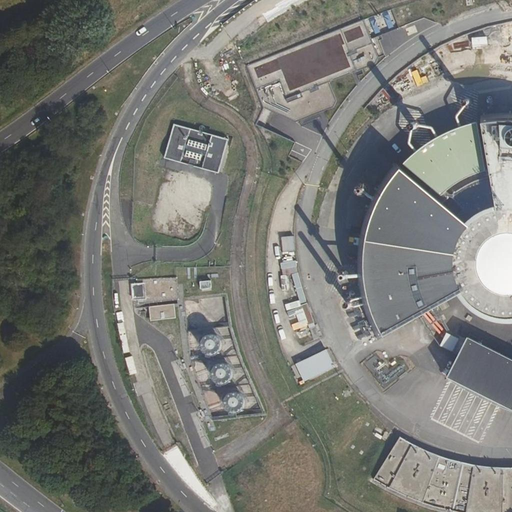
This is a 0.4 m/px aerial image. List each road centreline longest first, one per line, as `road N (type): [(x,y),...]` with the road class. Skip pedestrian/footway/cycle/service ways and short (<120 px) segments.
road 1 (secondary): [(234,0),(180,43),(137,100),(106,169),(92,261),(108,371),(133,427),(202,511)]
road 2 (secondary): [(197,0),(0,141)]
road 3 (unknown): [(0,401),(96,326)]
